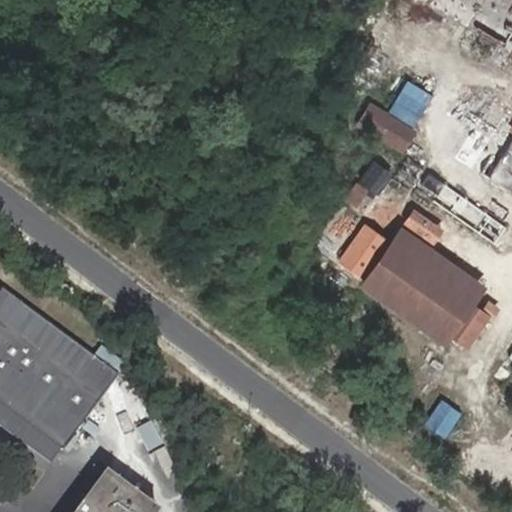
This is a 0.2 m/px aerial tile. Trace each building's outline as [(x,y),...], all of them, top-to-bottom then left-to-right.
[(412,132),(369,106),(358,124),(401,151),(412,132)] [(511,146),(497,188),(511,193),(511,146)] [(351,181),(340,200),(362,212),(373,194),(351,181)] [(491,245),(504,229),(466,197),(453,213),(491,245)] [(346,260),(359,234),(332,220),(319,247),(346,260)] [(444,340),(482,285),(401,228),(362,282),(444,340)] [(1,290),(0,290),(0,404),(61,450),(117,376),(1,290)] [(446,436),(457,408),(434,400),(423,428),(446,436)] [(158,511),(105,472),(75,511),(158,511)]
